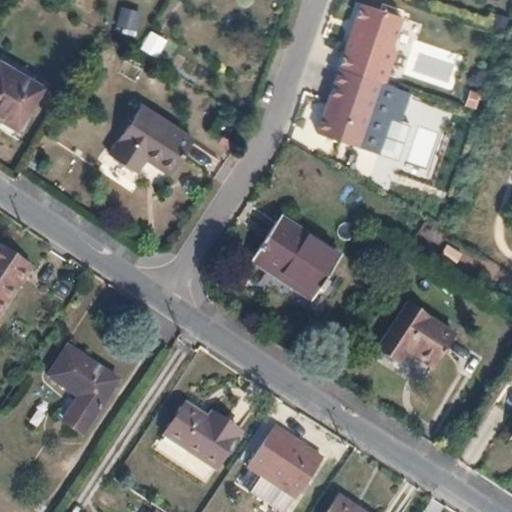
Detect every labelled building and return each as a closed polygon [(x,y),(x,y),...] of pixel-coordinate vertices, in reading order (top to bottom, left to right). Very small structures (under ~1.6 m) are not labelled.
[(338,60),(335,68),(375,82),(380,84),(391,53),(386,51),(397,21),(357,7),(341,52),(338,60)] [(135,16),(116,11),(113,25),(132,30),(135,16)] [(142,48),(159,55),(166,37),(149,30),(142,48)] [(0,116),(18,127),(40,90),(0,66),(0,116)] [(328,90),(312,133),(353,147),(375,82),(335,68),(332,76),(328,90)] [(190,141),(139,108),(107,157),(132,174),(142,159),(168,176),(190,141)] [(0,123),(15,132),(18,127),(0,116),(0,123)] [(191,183),(185,183),(181,188),(184,195),(190,195),(194,189),(191,183)] [(288,233),(291,229),(278,220),(275,224),(288,233)] [(338,259),(291,229),(288,233),(275,224),(249,263),(265,274),(268,269),(313,297),(338,259)] [(0,313),(29,269),(0,249),(0,313)] [(268,269),(265,274),(310,302),(313,297),(268,269)] [(452,338),(404,308),(376,352),(396,365),(404,353),(431,370),(452,338)] [(81,436),(116,383),(66,350),(47,379),(77,399),(80,394),(84,397),(66,426),(81,436)] [(205,485),(238,434),(208,414),(204,419),(184,406),(153,451),(205,485)] [(295,501),(321,461),(273,428),(246,468),(295,501)] [(357,511),(337,499),(328,511),(357,511)]
